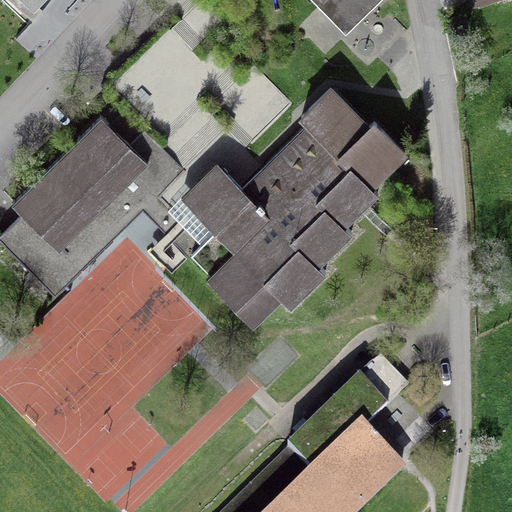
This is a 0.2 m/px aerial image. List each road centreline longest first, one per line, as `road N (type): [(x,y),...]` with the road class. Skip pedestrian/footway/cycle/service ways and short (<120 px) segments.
road 1 (residential): [(452,511),(462,317),(456,167),(429,0)]
road 2 (residential): [(0,119),(113,0)]
